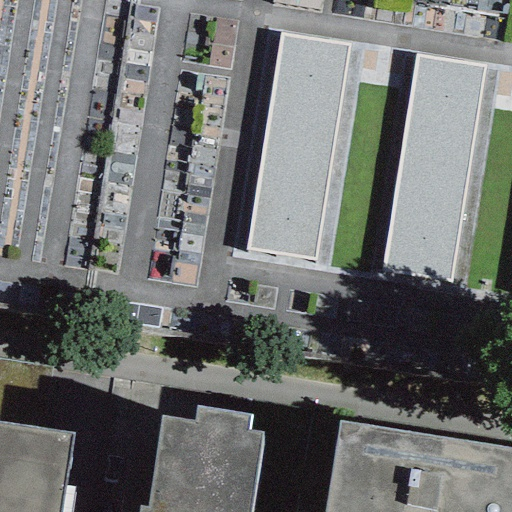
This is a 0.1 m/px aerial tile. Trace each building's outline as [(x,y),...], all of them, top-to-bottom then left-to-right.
[(358,60),(294,49),(259,258),(323,268),(358,60)] [(492,81),(428,70),(393,278),(457,289),(492,81)] [(193,413),(163,409),(146,511),(247,511),(261,426),(245,424),(248,408),(195,400),(193,413)] [(511,511),(511,439),(340,414),(325,511),(511,511)] [(0,511),(59,511),(71,428),(0,417),(0,511)]
